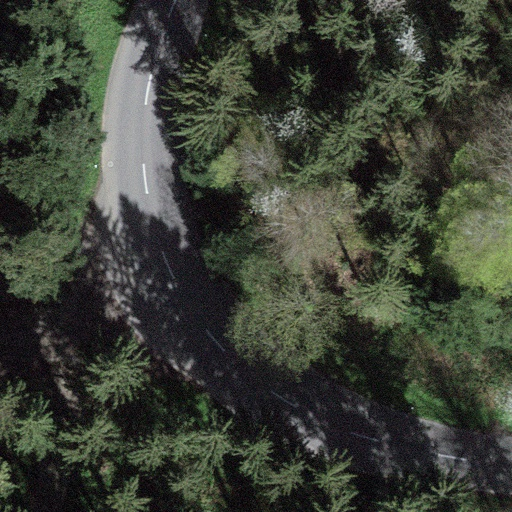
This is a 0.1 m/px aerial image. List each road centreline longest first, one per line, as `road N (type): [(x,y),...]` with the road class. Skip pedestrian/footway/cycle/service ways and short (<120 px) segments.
road 1 (tertiary): [(511,466),(421,451),(332,424),(249,375),(202,325),(154,229),(144,165),(148,81),(175,0)]
road 2 (track): [(187,303),(117,349),(79,397),(47,511)]
road 3 (track): [(187,303),(0,347)]
